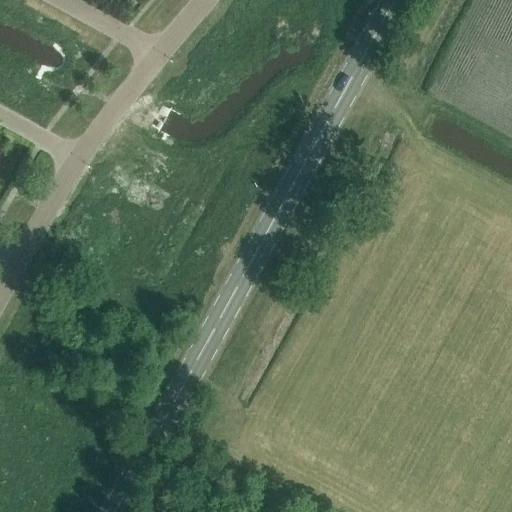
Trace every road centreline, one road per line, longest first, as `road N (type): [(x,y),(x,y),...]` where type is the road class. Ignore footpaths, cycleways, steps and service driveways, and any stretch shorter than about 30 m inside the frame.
road 1 (tertiary): [(115,511),(400,0)]
road 2 (unclassified): [(0,290),(71,161)]
road 3 (unclassified): [(71,161),(155,55)]
